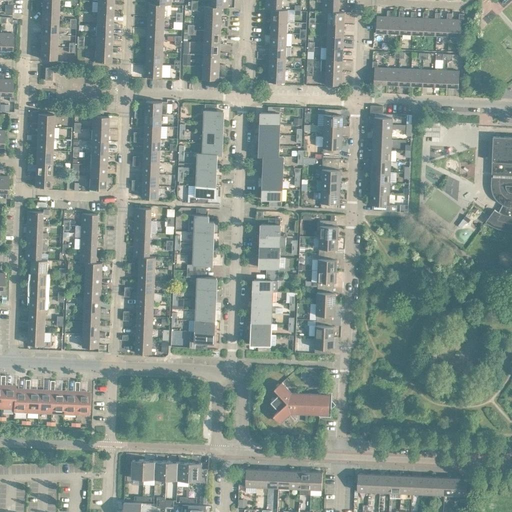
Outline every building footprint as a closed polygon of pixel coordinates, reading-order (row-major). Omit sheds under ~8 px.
[(42,0),(42,10),(59,11),(58,0),(42,0)] [(97,0),(97,12),(113,13),(113,16),(119,16),(119,11),(113,11),(114,4),(114,1),(97,0)] [(265,0),(266,8),(272,9),(272,8),(282,9),(282,8),(282,0),(265,0)] [(322,11),(329,11),(339,11),(339,0),(316,0),(317,1),(323,1),(322,11)] [(149,3),(149,15),(165,16),(165,4),(155,3),(149,3)] [(206,5),(205,18),(221,18),(222,7),(222,6),(212,6),(206,5)] [(272,9),(271,20),(287,21),(288,9),(282,8),(282,9),(272,8),(272,9)] [(42,10),(42,22),(58,23),(59,11),(42,10)] [(376,32),(388,32),(389,16),(392,16),(392,10),(387,10),(387,16),(377,15),(376,32)] [(388,32),(400,33),(401,16),(404,17),(404,11),(399,10),(399,16),(392,16),(389,16),(388,32)] [(329,11),(328,23),(344,24),(345,11),(339,11),(329,11)] [(400,33),(412,33),(413,17),(416,17),(416,11),(411,11),(411,17),(404,17),(401,16),(400,33)] [(412,33),(424,34),(425,18),(428,18),(428,12),(423,11),(423,17),(416,17),(413,17),(412,33)] [(97,12),(96,24),(113,25),(112,28),(118,28),(119,23),(113,23),(113,16),(113,13),(97,12)] [(424,34),(436,34),(437,18),(440,18),(440,12),(435,12),(435,18),(428,18),(425,18),(424,34)] [(436,34),(448,35),(449,19),(452,19),(452,13),(447,13),(447,19),(440,18),(437,18),(436,34)] [(449,19),(448,35),(461,35),(462,19),(464,19),(464,13),(459,13),(459,19),(452,19),(449,19)] [(149,15),(148,27),(164,28),(165,16),(149,15)] [(205,18),(205,30),(221,30),(221,18),(205,18)] [(271,20),(271,32),(287,33),(287,21),(271,20)] [(42,22),(41,34),(57,35),(58,23),(42,22)] [(328,23),(328,35),(344,36),(344,24),(328,23)] [(96,24),(96,36),(112,37),(112,40),(118,40),(118,35),(112,35),(112,28),(113,25),(96,24)] [(148,27),(148,39),(164,40),(164,28),(148,27)] [(205,30),(204,42),(220,42),(221,30),(205,30)] [(271,32),(270,44),(286,45),(287,33),(271,32)] [(1,33),(0,47),(0,48),(12,49),(13,33),(1,33)] [(41,34),(41,46),(57,47),(57,35),(41,34)] [(328,35),(327,47),(343,48),(344,36),(328,35)] [(96,36),(95,48),(111,49),(111,52),(117,52),(118,47),(112,47),(112,40),(112,37),(96,36)] [(148,39),(147,51),(163,52),(164,40),(148,39)] [(204,42),(204,54),(220,54),(220,57),(226,57),(226,52),(220,52),(220,42),(204,42)] [(264,58),(270,59),(270,56),(286,57),(286,45),(270,44),(270,54),(264,53),(264,58)] [(57,47),(41,46),(40,58),(51,59),(57,59),(57,47)] [(327,47),(327,59),(343,60),(343,48),(327,47)] [(111,49),(95,48),(95,61),(111,61),(111,64),(117,64),(117,59),(111,59),(111,52),(111,49)] [(147,51),(146,63),(163,64),(163,52),(147,51)] [(183,53),(183,65),(190,65),(191,53),(189,53),(183,53)] [(204,54),(203,66),(219,66),(219,69),(225,69),(225,64),(219,64),(220,57),(220,54),(204,54)] [(263,70),(269,71),(269,68),(285,69),(286,57),(270,56),(270,59),(269,66),(263,65),(263,70)] [(327,59),(326,71),(342,72),(343,60),(327,59)] [(374,83),(386,83),(387,67),(377,67),(377,61),(372,61),(372,67),(374,67),(374,83)] [(163,64),(146,63),(146,76),(162,76),(163,64)] [(219,66),(203,66),(203,78),(219,79),(219,81),(225,81),(225,76),(219,76),(219,69),(219,66)] [(386,83),(398,84),(399,68),(387,67),(386,83)] [(269,68),(269,71),(269,78),(263,77),(263,82),(269,83),(269,81),(285,82),(285,69),(269,68)] [(398,84),(410,84),(411,68),(399,68),(398,84)] [(410,84),(422,85),(423,69),(411,68),(410,84)] [(422,85),(434,85),(435,69),(423,69),(422,85)] [(434,85),(446,86),(447,70),(435,69),(434,85)] [(447,70),(446,86),(459,86),(459,70),(447,70)] [(342,72),(326,71),(326,83),(342,84),(342,72)] [(1,78),(0,94),(10,95),(10,101),(14,101),(15,95),(12,95),(13,79),(3,78),(1,78)] [(146,100),(146,113),(162,113),(162,101),(146,100)] [(205,103),(204,120),(223,121),(224,110),(217,110),(217,104),(205,103)] [(261,112),(261,123),(279,123),(280,106),(268,106),(268,112),(261,112)] [(325,114),(324,125),(343,126),(343,114),(341,114),(341,109),(318,108),(318,114),(325,114)] [(38,116),(38,123),(37,125),(54,126),(54,114),(38,113),(38,111),(32,110),(32,115),(38,116)] [(146,113),(145,125),(161,125),(162,113),(146,113)] [(93,115),(92,128),(108,128),(109,116),(93,115)] [(374,116),(374,127),(392,128),(392,124),(393,117),(374,116)] [(204,120),(204,131),(223,132),(223,121),(204,120)] [(37,128),(37,135),(37,137),(53,138),(54,126),(37,125),(38,123),(32,122),(31,127),(37,128)] [(261,123),(260,134),(279,134),(279,123),(261,123)] [(145,125),(145,137),(161,137),(161,125),(145,125)] [(324,125),(324,136),(342,137),(343,126),(324,125)] [(374,127),(373,138),(392,139),(392,128),(374,127)] [(92,128),(91,140),(108,140),(108,128),(92,128)] [(204,131),(203,142),(222,143),(223,132),(204,131)] [(37,140),(36,147),(36,149),(52,150),(53,138),(37,137),(37,135),(31,134),(31,139),(37,140)] [(260,134),(260,144),(279,145),(279,134),(260,134)] [(323,158),(339,159),(340,148),(342,148),(342,137),(324,136),(323,154),(323,158)] [(511,136),(493,136),(492,174),(493,174),(493,177),(491,177),(491,184),(491,186),(491,188),(492,190),(492,191),(493,193),(494,195),(494,197),(495,198),(497,199),(498,201),(499,202),(501,203),(503,204),(499,212),(496,210),(494,209),(485,221),(488,223),(490,224),(492,226),(495,227),(497,228),(500,229),(502,229),(505,230),(508,230),(510,230),(511,230),(511,136)] [(145,137),(144,149),(160,149),(161,137),(145,137)] [(373,138),(373,149),(391,150),(392,139),(373,138)] [(91,140),(91,152),(107,152),(108,140),(91,140)] [(203,142),(203,152),(203,153),(217,153),(217,154),(222,154),(222,143),(203,142)] [(259,155),(264,156),(264,155),(278,156),(278,155),(279,145),(260,144),(259,155)] [(36,152),(36,159),(36,161),(52,162),(52,150),(36,149),(36,147),(31,146),(30,151),(36,152)] [(144,149),(144,161),(160,161),(160,149),(144,149)] [(373,149),(372,160),(391,161),(391,150),(373,149)] [(91,152),(90,164),(106,164),(107,152),(91,152)] [(198,152),(198,163),(216,164),(217,154),(217,153),(203,153),(203,152),(198,152)] [(264,156),(264,166),(283,167),(283,156),(278,155),(278,156),(264,155),(264,156)] [(36,164),(35,171),(35,173),(51,174),(52,162),(36,161),(36,159),(30,158),(30,163),(36,164)] [(323,158),(322,180),(340,181),(341,169),(339,169),(339,159),(323,158)] [(372,160),(372,171),(390,171),(391,161),(372,160)] [(144,161),(143,173),(159,173),(160,161),(144,161)] [(198,163),(197,174),(216,175),(216,164),(198,163)] [(90,164),(90,176),(106,176),(106,164),(90,164)] [(264,166),(263,177),(282,178),(283,167),(264,166)] [(35,173),(35,171),(29,170),(29,175),(35,176),(35,186),(51,186),(51,174),(35,173)] [(372,171),(371,181),(390,182),(390,171),(372,171)] [(143,173),(142,185),(159,185),(159,173),(143,173)] [(197,174),(197,185),(215,186),(216,175),(197,174)] [(0,191),(6,192),(5,198),(10,198),(11,192),(8,192),(9,176),(0,175),(0,191)] [(106,176),(90,176),(89,188),(97,188),(105,189),(106,176)] [(263,177),(263,188),(282,188),(282,178),(263,177)] [(322,180),(321,191),(340,191),(340,181),(322,180)] [(371,181),(371,192),(389,193),(390,182),(371,181)] [(159,185),(142,185),(142,197),(158,198),(159,185)] [(197,185),(196,196),(215,197),(215,186),(197,185)] [(262,199),(281,200),(282,188),(263,188),(262,199)] [(340,191),(321,191),(321,207),(327,208),(328,202),(339,203),(340,191)] [(389,193),(371,192),(370,204),(373,204),(372,210),(396,211),(397,205),(389,204),(389,193)] [(135,207),(135,219),(151,220),(151,208),(135,207)] [(28,210),(27,223),(43,223),(43,221),(44,214),(49,214),(50,209),(44,209),(43,211),(28,210)] [(82,213),(82,225),(98,226),(98,213),(82,213)] [(261,223),(261,234),(280,235),(280,224),(286,224),(286,218),(280,218),(268,218),(268,223),(261,223)] [(135,219),(134,231),(150,232),(151,220),(135,219)] [(195,220),(195,232),(213,232),(214,221),(195,220)] [(320,220),(319,236),(338,237),(338,226),(327,225),(327,220),(324,220),(320,220)] [(27,223),(26,235),(43,235),(43,233),(43,226),(49,226),(49,221),(43,221),(43,223),(27,223)] [(82,225),(81,237),(97,238),(98,226),(82,225)] [(134,231),(134,243),(150,244),(150,232),(134,231)] [(195,232),(194,242),(213,243),(213,232),(195,232)] [(26,235),(26,247),(42,247),(42,245),(42,238),(48,238),(49,233),(43,233),(43,235),(26,235)] [(261,234),(260,245),(279,246),(279,245),(285,246),(286,236),(280,235),(261,234)] [(319,236),(319,253),(325,253),(326,248),(337,248),(338,237),(319,236)] [(81,237),(81,249),(97,250),(97,238),(81,237)] [(194,242),(194,253),(213,254),(213,243),(194,242)] [(133,256),(139,256),(149,256),(150,244),(134,243),(133,256)] [(25,259),(32,259),(42,259),(42,250),(48,250),(48,245),(42,245),(42,247),(26,247),(25,259)] [(260,245),(260,256),(279,257),(279,246),(260,245)] [(80,261),(86,262),(86,261),(96,262),(96,261),(97,250),(81,249),(80,261)] [(194,253),(193,264),(212,265),(213,254),(194,253)] [(319,253),(318,270),(336,270),(337,259),(325,259),(325,253),(319,253)] [(139,256),(139,268),(155,268),(156,256),(149,256),(139,256)] [(260,267),(278,268),(279,257),(260,256),(260,267)] [(32,259),(31,271),(47,272),(48,259),(42,259),(32,259)] [(86,261),(86,262),(86,273),(102,274),(102,277),(108,277),(108,272),(102,272),(102,262),(96,261),(96,262),(86,261)] [(139,268),(138,280),(155,280),(155,268),(139,268)] [(318,270),(317,286),(324,286),(324,281),(336,282),(336,270),(318,270)] [(31,271),(31,283),(47,284),(47,272),(31,271)] [(86,273),(85,285),(101,286),(101,289),(107,289),(107,284),(101,284),(102,277),(102,274),(86,273)] [(198,276),(197,288),(216,288),(217,277),(198,276)] [(254,279),(254,290),(272,291),(273,280),(254,279)] [(138,280),(138,292),(154,292),(155,280),(138,280)] [(31,283),(30,295),(46,296),(47,284),(31,283)] [(85,285),(85,297),(101,298),(101,301),(107,301),(107,296),(101,296),(101,289),(101,286),(85,285)] [(317,286),(317,303),(335,304),(335,292),(324,292),(324,286),(317,286)] [(197,288),(197,298),(216,299),(216,288),(197,288)] [(254,290),(253,301),(272,302),(272,291),(254,290)] [(138,292),(137,304),(154,304),(154,292),(138,292)] [(30,295),(30,307),(46,308),(46,296),(30,295)] [(85,297),(84,309),(100,310),(100,313),(106,313),(106,308),(100,308),(101,301),(101,298),(85,297)] [(197,298),(196,309),(215,310),(216,299),(197,298)] [(253,301),(253,312),(271,312),(272,302),(253,301)] [(317,303),(316,319),(323,320),(323,314),(335,315),(335,304),(317,303)] [(137,304),(137,316),(153,316),(154,304),(137,304)] [(30,307),(29,319),(45,320),(46,308),(30,307)] [(84,309),(84,321),(100,322),(100,325),(106,325),(106,320),(100,320),(100,313),(100,310),(84,309)] [(196,309),(196,320),(215,321),(215,310),(196,309)] [(253,312),(252,322),(271,323),(271,312),(253,312)] [(137,316),(136,328),(153,328),(153,316),(137,316)] [(29,319),(29,331),(45,332),(45,320),(29,319)] [(316,319),(315,336),(334,337),(334,325),(322,325),(323,320),(316,319)] [(191,320),(190,331),(214,331),(215,321),(196,320),(191,320)] [(84,321),(83,333),(99,334),(99,337),(105,337),(105,332),(99,332),(100,325),(100,322),(84,321)] [(252,322),(252,333),(270,334),(271,323),(252,322)] [(136,328),(136,340),(152,340),(153,328),(136,328)] [(45,332),(29,331),(28,343),(44,344),(44,346),(50,346),(50,341),(44,341),(45,332)] [(214,331),(190,331),(190,348),(207,348),(207,342),(214,343),(214,331)] [(99,334),(83,333),(82,346),(99,347),(98,349),(105,349),(105,344),(99,344),(99,337),(99,334)] [(270,334),(252,333),(251,344),(258,344),(258,350),(270,351),(270,344),(275,344),(275,334),(270,334)] [(334,337),(315,336),(314,353),(321,353),(321,348),(333,348),(334,337)] [(152,340),(136,340),(135,352),(151,353),(152,340)] [(306,377),(319,378),(319,368),(306,367),(306,377)] [(333,384),(272,382),(270,421),(332,424),(333,384)] [(2,408),(14,408),(15,389),(16,386),(5,385),(3,385),(2,408)] [(13,411),(26,412),(27,389),(25,389),(15,389),(14,408),(13,411)] [(26,412),(39,412),(40,390),(30,389),(27,389),(26,412)] [(39,412),(51,413),(52,390),(50,390),(40,390),(39,412)] [(51,413),(64,413),(64,391),(54,390),(52,390),(51,413)] [(64,413),(76,414),(77,391),(75,391),(64,391),(64,413)] [(77,391),(76,414),(89,414),(90,392),(79,391),(77,391)] [(132,477),(143,478),(144,460),(132,459),(132,477)] [(143,478),(155,478),(156,460),(144,460),(143,478)] [(155,478),(166,479),(167,461),(156,460),(155,478)] [(166,479),(177,479),(178,461),(167,461),(166,479)] [(177,479),(189,480),(190,462),(178,461),(177,479)] [(190,462),(189,480),(200,480),(200,483),(207,484),(207,469),(201,468),(201,462),(190,462)] [(245,485),(257,486),(257,468),(246,468),(246,475),(246,485),(245,485)] [(257,486),(267,486),(268,469),(257,468),(257,486)] [(267,486),(278,487),(279,469),(268,469),(267,486)] [(278,487),(289,487),(290,470),(279,469),(278,487)] [(289,487),(300,488),(301,470),(290,470),(289,487)] [(300,488),(311,488),(311,471),(301,470),(300,488)] [(311,471),(311,488),(322,489),(323,471),(311,471)] [(357,490),(368,491),(369,473),(358,473),(357,490)] [(368,491),(379,491),(380,474),(369,473),(368,491)] [(379,491),(390,492),(391,474),(380,474),(379,491)] [(390,492),(401,492),(401,475),(391,474),(390,492)] [(401,492),(411,492),(412,475),(401,475),(401,492)] [(411,492),(422,493),(423,476),(412,475),(411,492)] [(422,493),(433,493),(434,476),(423,476),(422,493)] [(433,493),(444,494),(445,477),(434,476),(433,493)] [(444,494),(455,494),(455,477),(445,477),(444,494)] [(455,477),(455,494),(466,495),(466,478),(455,477)] [(124,502),(123,511),(141,511),(142,503),(124,502)]
